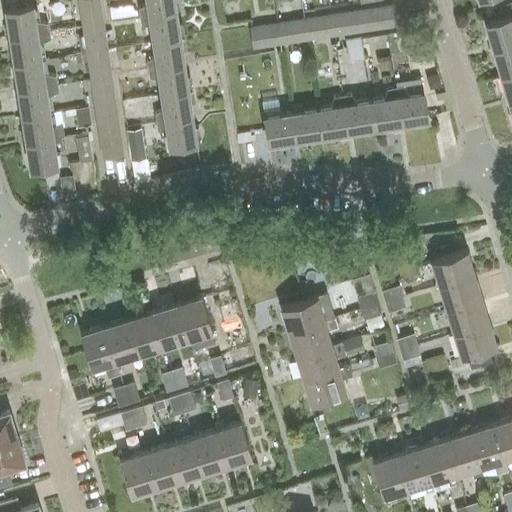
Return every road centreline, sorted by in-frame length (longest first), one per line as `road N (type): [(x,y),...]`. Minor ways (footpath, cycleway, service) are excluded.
road 1 (residential): [(6,240),(182,187),(373,184),(485,170)]
road 2 (residential): [(72,511),(45,426),(50,380),(6,240)]
road 3 (residential): [(485,170),(433,0)]
